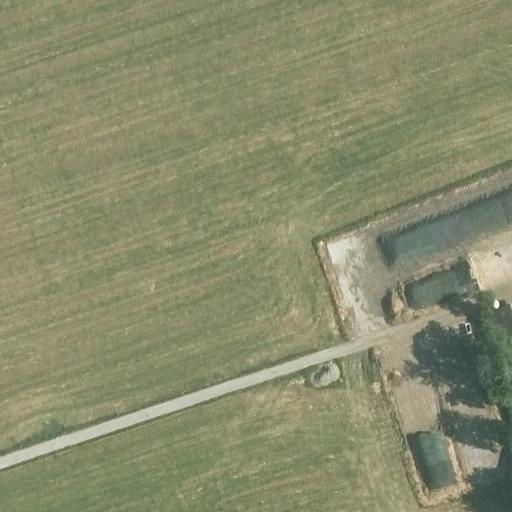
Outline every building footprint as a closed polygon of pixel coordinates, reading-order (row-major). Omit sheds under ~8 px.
[(511,252),(503,256),(509,268),(511,266),(511,252)] [(469,285),(486,280),(477,255),(461,261),(469,285)] [(344,275),(356,309),(385,299),(373,264),(344,275)] [(511,313),(486,324),(511,388),(511,313)] [(446,335),(433,342),(440,353),(452,347),(446,335)] [(493,482),(507,474),(494,452),(480,461),(493,482)]
